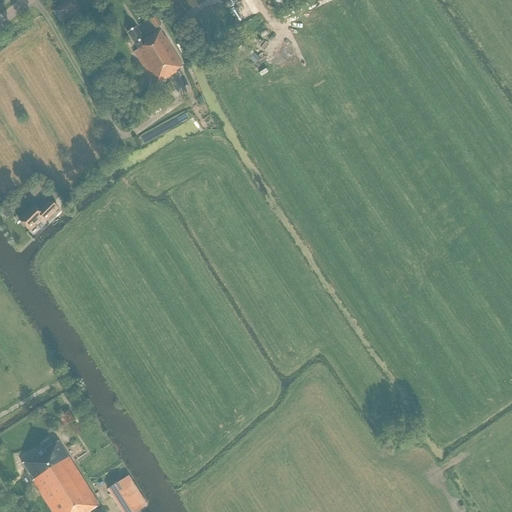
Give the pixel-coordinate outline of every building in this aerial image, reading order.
[(72,17),(80,10),(78,7),(73,0),(69,0),(54,11),(60,20),(67,15),(69,17),(72,17)] [(197,6),(193,0),(161,0),(165,5),(166,4),(177,20),(184,16),(183,15),(197,6)] [(156,29),(161,26),(155,18),(150,21),(156,29)] [(144,40),(136,28),(127,33),(138,50),(134,53),(154,86),(176,73),(175,71),(183,67),(165,37),(164,38),(160,31),(144,40)] [(283,61),(285,61),(287,58),(287,56),(287,53),(284,52),(282,51),(279,52),(278,54),(277,57),(278,59),(280,61),(283,61)] [(170,123),(186,114),(181,105),(165,115),(170,123)] [(46,222),(58,209),(49,200),(39,211),(34,206),(19,220),(30,231),(42,218),(46,222)] [(5,205),(0,210),(0,212),(4,217),(10,211),(5,205)] [(63,425),(73,419),(68,411),(59,417),(63,425)] [(99,506),(68,456),(58,442),(22,465),(28,475),(30,474),(34,480),(33,481),(52,511),(90,511),(99,506)] [(123,511),(136,511),(144,508),(146,504),(129,476),(109,489),(123,511)]
